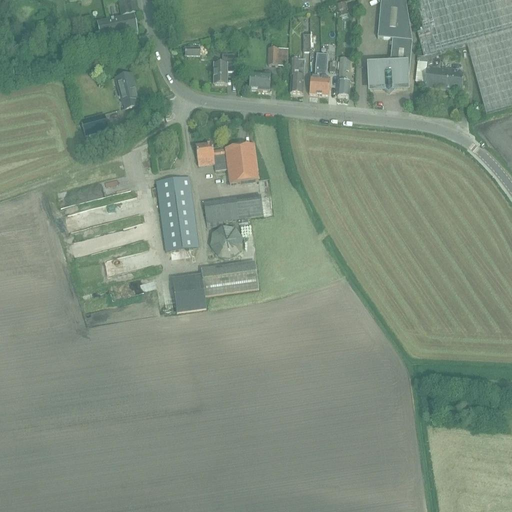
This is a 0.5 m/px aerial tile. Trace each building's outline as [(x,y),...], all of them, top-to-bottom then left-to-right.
[(138,35),(136,23),(134,16),(138,15),(134,0),(119,0),(118,0),(122,19),(100,23),(104,42),(138,35)] [(405,82),(409,83),(412,43),(406,2),(383,0),(380,0),(377,40),(392,41),(390,69),(370,70),(372,90),(385,89),(389,92),(392,89),(406,88),(405,82)] [(511,0),(414,0),(423,32),(417,34),(424,58),(441,53),(467,46),(474,73),(486,116),(511,108),(511,0)] [(268,67),(279,68),(288,68),(288,50),(269,49),(268,67)] [(462,93),(464,75),(457,75),(457,72),(439,70),(441,53),(424,58),(418,57),(415,84),(422,84),(422,89),(424,89),(462,93)] [(318,97),(321,56),(321,55),(316,55),(315,79),(311,79),(309,96),(318,97)] [(214,65),(214,86),(227,86),(227,73),(234,73),(234,56),(222,56),(222,65),(214,65)] [(327,57),(321,56),(318,97),(329,98),(330,80),(326,80),(327,68),(327,57)] [(337,99),(349,99),(350,84),(345,83),(346,72),(348,72),(349,60),(340,59),(337,99)] [(305,62),(290,62),(290,78),(291,78),(290,95),(303,96),(305,62)] [(250,75),(249,92),(270,94),(271,74),(265,73),(264,76),(250,75)] [(123,104),(125,111),(138,107),(136,101),(137,100),(132,85),(134,84),(132,75),(115,80),(122,104),(123,104)] [(109,132),(104,116),(81,122),(85,138),(109,132)] [(196,147),(198,162),(214,160),(215,173),(228,171),(230,186),(259,182),(254,146),(225,150),(225,151),(213,153),(212,145),(196,147)] [(189,179),(156,183),(165,253),(199,249),(189,179)] [(222,221),(263,216),(261,197),(204,204),(207,229),(223,228),(222,221)] [(222,228),(212,236),(210,249),(218,259),(231,261),(241,253),(243,240),(235,230),(222,228)] [(259,289),(257,270),(203,277),(204,285),(205,297),(259,289)] [(177,314),(207,310),(205,297),(204,285),(173,289),(177,314)]
